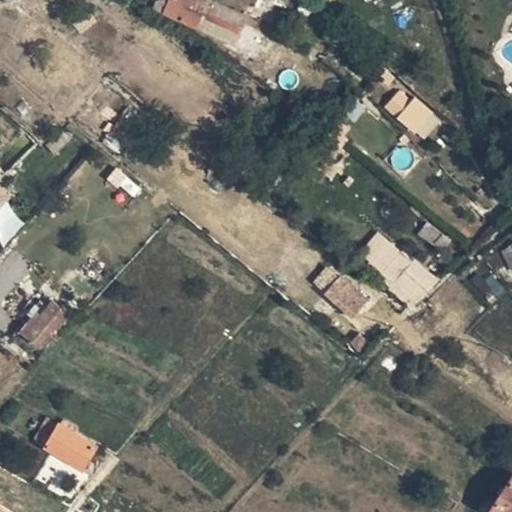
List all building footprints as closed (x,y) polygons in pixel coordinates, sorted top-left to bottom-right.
[(220,42),(230,19),(198,0),(163,0),(162,3),(172,10),(170,16),(220,42)] [(247,34),(251,27),(241,20),(236,27),(247,34)] [(387,84),(394,76),(385,68),(379,77),(387,84)] [(403,114),(414,100),(399,88),(389,102),(403,114)] [(419,92),(414,100),(403,114),(418,126),(433,105),(419,92)] [(126,147),(138,130),(123,119),(111,135),(126,147)] [(335,135),(344,142),(349,135),(340,128),(335,135)] [(74,139),(67,131),(50,146),(57,154),(74,139)] [(0,190),(0,210),(10,201),(0,190)] [(418,299),(422,294),(431,282),(416,269),(424,260),(412,249),(390,274),(418,299)] [(431,282),(439,273),(424,260),(416,269),(431,282)] [(333,264),(321,281),(334,291),(346,273),(333,264)] [(346,273),(334,291),(362,312),(374,294),(346,273)] [(422,294),(428,300),(446,280),(439,273),(431,282),(422,294)] [(44,350),(72,316),(57,305),(51,312),(41,303),(20,329),(44,350)] [(373,342),(363,331),(356,338),(366,349),(373,342)] [(54,443),(69,422),(57,414),(42,435),(54,443)] [(102,445),(69,422),(54,443),(87,466),(102,445)]
